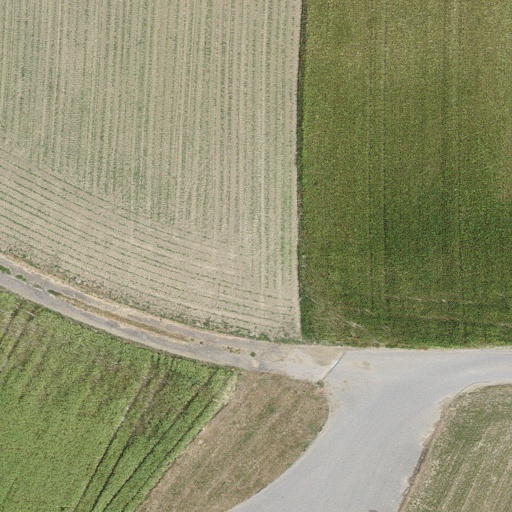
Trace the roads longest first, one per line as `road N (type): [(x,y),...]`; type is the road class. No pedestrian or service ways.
road 1 (track): [(375,364),(151,328),(0,258)]
road 2 (unclassified): [(375,364),(511,363)]
